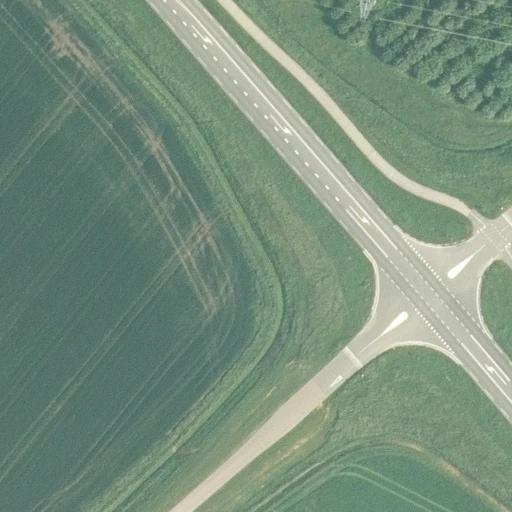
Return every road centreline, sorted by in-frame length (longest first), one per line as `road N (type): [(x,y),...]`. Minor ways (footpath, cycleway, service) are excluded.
road 1 (primary): [(434,288),(178,0)]
road 2 (unclassified): [(172,511),(434,288)]
road 3 (primary): [(511,384),(434,288)]
